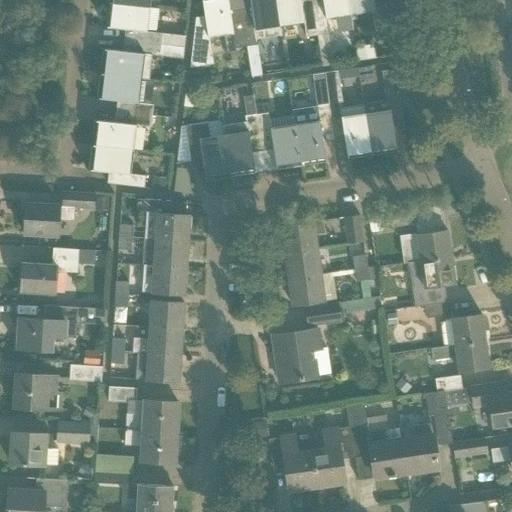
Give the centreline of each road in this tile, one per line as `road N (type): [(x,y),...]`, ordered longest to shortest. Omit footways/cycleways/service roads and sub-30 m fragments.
road 1 (residential): [(200,511),(217,219),(226,204),(482,164)]
road 2 (residential): [(0,170),(61,181),(81,0)]
road 3 (residential): [(474,141),(437,0)]
